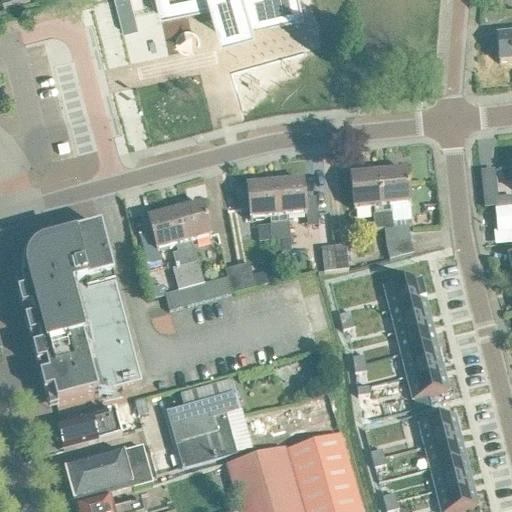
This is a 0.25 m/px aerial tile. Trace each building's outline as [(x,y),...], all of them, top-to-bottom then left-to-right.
[(155,0),(158,13),(208,3),(218,34),(252,25),(252,23),(302,13),(298,0),(155,0)] [(498,68),(511,66),(511,40),(496,42),(498,68)] [(492,173),(478,175),(482,212),(496,211),(492,173)] [(378,179),(383,235),(393,234),(393,233),(391,218),(389,219),(388,212),(409,210),(405,176),(378,179)] [(374,235),(383,235),(378,179),(350,181),(353,216),(375,213),(375,220),(373,220),(374,235)] [(274,189),(279,245),(289,244),(288,229),(285,229),(284,222),(305,220),(302,186),(274,189)] [(270,246),(279,245),(274,189),(246,192),(249,226),(270,224),(271,230),(268,230),(270,246)] [(318,199),(306,200),(307,228),(319,227),(318,199)] [(188,270),(197,267),(193,253),(191,253),(190,247),(210,242),(201,209),(174,217),(188,270)] [(511,213),(494,216),(496,237),(495,237),(496,249),(511,247),(511,213)] [(203,288),(197,267),(188,270),(174,217),(147,224),(156,257),(176,251),(178,257),(172,259),(175,273),(171,274),(177,295),(203,288)] [(393,234),(383,235),(385,254),(388,265),(412,258),(409,247),(408,231),(393,233),(393,234)] [(57,409),(141,387),(100,232),(45,247),(36,251),(29,257),(24,265),(22,275),(23,284),(26,296),(18,299),(45,399),(53,397),(56,412),(58,411),(57,409)] [(334,251),(336,276),(349,274),(346,250),(334,251)] [(324,277),(336,276),(334,251),(321,253),(324,277)] [(235,271),(242,295),(254,291),(248,268),(235,271)] [(229,298),(242,295),(235,271),(223,274),(225,282),(229,298)] [(230,299),(229,298),(225,282),(203,288),(177,295),(164,299),(169,315),(230,299)] [(418,285),(382,294),(388,317),(424,308),(418,285)] [(424,308),(388,317),(394,341),(430,332),(424,308)] [(352,325),(350,318),(338,321),(340,329),(352,325)] [(354,333),(352,325),(340,329),(342,337),(354,333)] [(430,332),(394,341),(399,363),(436,354),(430,332)] [(436,354),(399,363),(405,385),(441,376),(436,354)] [(365,370),(363,361),(351,363),(352,371),(365,370)] [(366,378),(365,370),(352,371),(353,379),(366,378)] [(441,376),(405,385),(411,408),(447,399),(441,377),(441,376)] [(185,415),(229,402),(225,387),(181,399),(185,415)] [(369,400),(368,392),(355,393),(356,402),(369,400)] [(235,401),(229,402),(185,415),(168,420),(183,473),(234,459),(223,420),(239,415),(235,401)] [(453,422),(418,432),(424,455),(460,445),(453,422)] [(91,423),(56,433),(56,435),(53,438),(55,446),(59,447),(62,456),(110,443),(115,442),(113,437),(109,438),(107,431),(94,434),(91,423)] [(284,457),(300,511),(358,511),(339,441),(284,457)] [(466,467),(460,445),(424,455),(430,477),(466,467)] [(141,453),(63,474),(72,510),(151,488),(141,453)] [(300,511),(284,457),(283,454),(224,470),(236,511),(300,511)] [(381,455),(369,459),(371,466),(383,463),(381,455)] [(383,463),(371,466),(373,474),(385,471),(383,463)] [(466,467),(430,477),(435,499),(471,490),(466,467)] [(477,511),(471,490),(435,499),(436,503),(438,511),(477,511)] [(395,507),(393,499),(381,503),(383,511),(395,507)]
